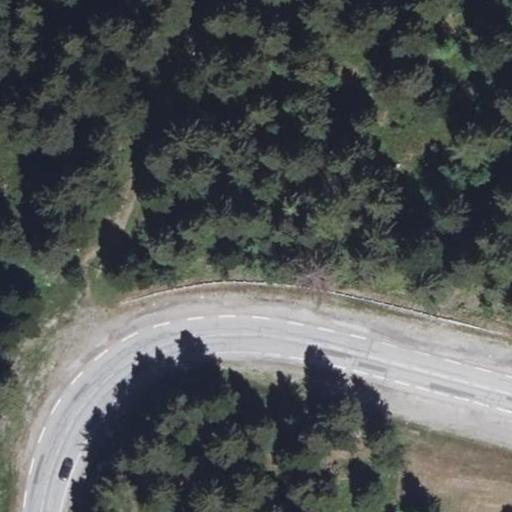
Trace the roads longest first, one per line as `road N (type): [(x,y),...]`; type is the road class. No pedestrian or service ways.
road 1 (secondary): [(36,511),(91,378),(145,346),(199,329),(329,345),(511,392)]
road 2 (track): [(91,378),(90,290),(213,0)]
